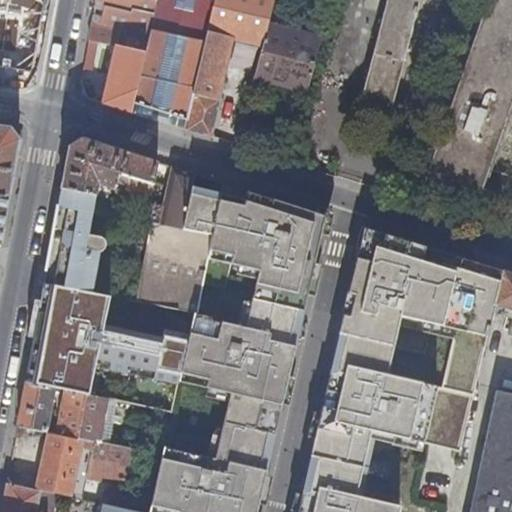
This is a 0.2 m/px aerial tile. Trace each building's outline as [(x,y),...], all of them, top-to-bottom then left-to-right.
[(149,39),(157,0),(97,0),(97,2),(108,4),(103,25),(93,22),(89,41),(117,45),(104,104),(133,113),(135,103),(146,51),(124,47),(125,41),(119,40),(121,33),(149,39)] [(157,0),(149,39),(146,51),(135,103),(188,120),(212,0),(157,0)] [(272,0),(212,0),(188,120),(186,130),(212,138),(221,100),(216,98),(219,84),(223,84),(234,38),(263,45),(268,26),(272,0)] [(511,0),(388,0),(361,107),(392,116),(422,0),(487,0),(422,184),(511,214),(511,0)] [(323,40),(268,26),(263,45),(255,74),(288,83),(288,87),(309,93),(323,40)] [(146,51),(149,39),(121,33),(119,40),(125,41),(124,47),(146,51)] [(186,130),(188,120),(135,103),(133,113),(186,130)] [(0,192),(11,194),(18,163),(22,139),(13,127),(0,125),(0,192)] [(154,188),(159,162),(83,138),(70,145),(62,188),(69,190),(97,195),(100,183),(107,185),(105,189),(106,189),(118,193),(119,188),(116,187),(118,181),(129,184),(130,177),(148,183),(142,210),(150,211),(154,188)] [(162,218),(161,224),(214,235),(210,258),(260,268),(248,327),(213,319),(214,316),(199,312),(198,314),(186,374),(210,379),(207,390),(232,395),(217,461),(164,449),(151,505),(179,511),(178,511),(258,511),(325,215),(244,189),(240,204),(192,193),(196,174),(172,166),(165,206),(162,218)] [(157,217),(162,218),(165,206),(161,205),(163,193),(159,189),(154,188),(150,211),(148,221),(156,223),(157,217)] [(214,235),(161,224),(156,223),(148,221),(147,227),(151,228),(140,282),(97,273),(101,249),(106,246),(107,242),(107,238),(105,236),(102,234),(90,232),(97,195),(69,190),(50,264),(48,263),(45,283),(96,293),(129,300),(178,310),(198,314),(199,312),(210,258),(214,235)] [(0,243),(2,243),(11,194),(0,192),(0,243)] [(397,511),(405,478),(365,469),(379,410),(403,416),(405,408),(468,423),(481,368),(394,347),(402,309),(457,322),(459,313),(493,321),(496,305),(504,272),(365,227),(299,511),(397,511)] [(496,305),(511,308),(511,274),(504,272),(496,305)] [(89,330),(96,293),(45,283),(38,320),(89,330)] [(109,400),(133,405),(140,378),(163,383),(178,310),(129,300),(109,400)] [(47,431),(55,389),(26,383),(18,425),(47,431)] [(101,442),(109,400),(65,391),(58,433),(85,439),(94,441),(101,442)] [(511,511),(511,395),(498,392),(469,511),(511,511)] [(43,491),(72,497),(85,439),(58,433),(48,431),(37,489),(43,491)] [(116,481),(125,483),(133,449),(101,442),(94,441),(89,461),(119,468),(116,481)] [(38,511),(43,491),(37,489),(8,483),(2,511),(38,511)]
